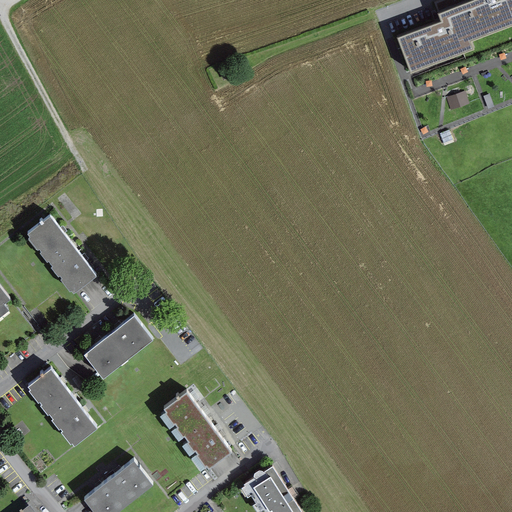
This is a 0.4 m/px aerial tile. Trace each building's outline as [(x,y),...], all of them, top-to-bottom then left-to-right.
[(511,0),(443,0),(449,15),(398,35),(411,71),(464,51),(461,43),(511,23),(511,0)] [(469,105),(465,92),(446,99),(450,111),(469,105)] [(28,231),(51,260),(73,243),(61,228),(50,214),(28,231)] [(73,243),(51,260),(74,290),(96,272),(84,258),(73,243)] [(0,304),(10,296),(0,283),(0,304)] [(122,323),(109,332),(128,356),(153,337),(134,313),(122,323)] [(128,356),(109,332),(97,342),(85,351),(103,375),(128,356)] [(28,383),(52,413),(74,395),(62,381),(51,366),(28,383)] [(165,409),(186,437),(210,418),(189,391),(165,409)] [(74,395),(52,413),(75,442),(97,425),(85,410),(74,395)] [(210,418),(186,437),(210,467),(234,448),(210,418)] [(136,458),(114,476),(132,500),(155,481),(136,458)] [(308,511),(275,466),(247,486),(265,511),(308,511)] [(116,511),(132,500),(114,476),(86,498),(97,511),(116,511)]
